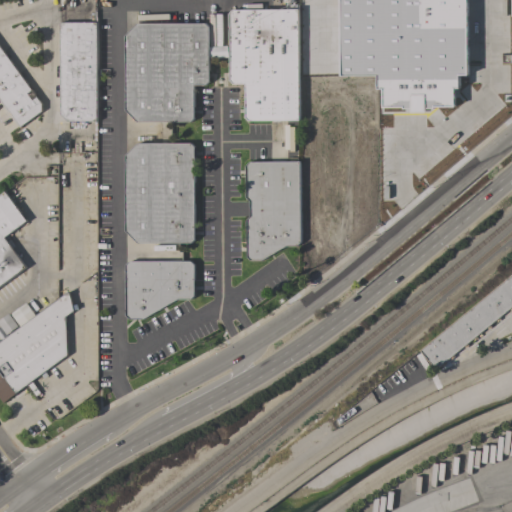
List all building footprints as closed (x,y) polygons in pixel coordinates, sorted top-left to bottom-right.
[(466,0),(339,0),(340,76),(376,76),(376,90),(382,90),(382,108),(402,108),(403,112),(426,112),(426,107),(453,107),(453,86),(458,86),(458,73),(467,73),(466,0)] [(285,9),(285,4),(298,4),(299,121),(248,121),(245,118),(244,84),(233,84),(229,81),(228,14),(232,10),(285,9)] [(59,22),(97,22),(97,121),(67,121),(59,114),(59,22)] [(193,86),(194,118),(190,122),(137,122),(125,110),(124,36),(137,23),(205,23),(209,27),(209,81),(205,85),(193,86)] [(20,127),(0,99),(0,47),(41,104),(41,111),(20,127)] [(137,243),(125,231),(125,156),(137,143),(190,143),(194,147),(194,239),(191,243),(137,243)] [(300,161),(300,242),(297,246),(285,246),(261,261),(250,261),(246,257),(246,220),(249,216),(249,202),(245,198),(245,166),(249,162),(300,161)] [(0,193),(4,191),(26,221),(7,235),(14,245),(11,247),(26,267),(0,286),(0,193)] [(177,299),(142,319),(129,319),(125,316),(125,265),(129,261),(190,261),(194,265),(194,295),(190,299),(177,299)] [(511,306),(435,370),(420,351),(511,275),(511,306)] [(10,313),(25,302),(35,316),(69,291),(72,305),(77,304),(78,309),(73,310),(65,317),(67,355),(3,403),(0,399),(0,341),(20,327),(10,313)] [(17,326),(6,335),(5,334),(0,338),(0,330),(2,329),(0,326),(0,319),(8,313),(17,326)] [(380,393),(375,387),(393,372),(399,379),(380,393)]
